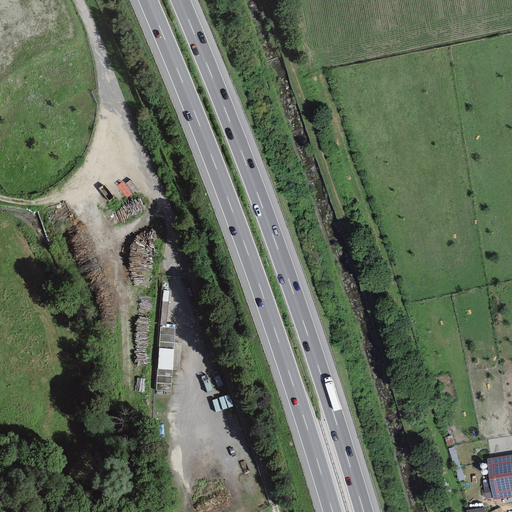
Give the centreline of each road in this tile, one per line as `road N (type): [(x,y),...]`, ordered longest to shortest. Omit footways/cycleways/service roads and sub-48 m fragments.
road 1 (motorway): [(146,0),(292,383),(331,511)]
road 2 (motorway): [(362,511),(255,189),(179,0)]
road 3 (track): [(433,511),(265,0)]
